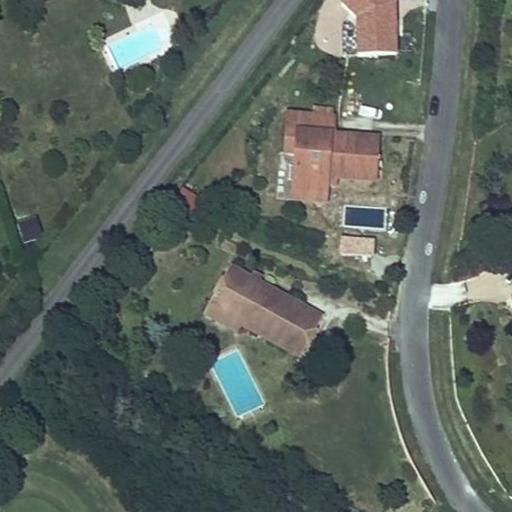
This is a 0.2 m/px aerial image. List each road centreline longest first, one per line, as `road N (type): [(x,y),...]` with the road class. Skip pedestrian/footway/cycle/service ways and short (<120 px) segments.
road 1 (residential): [(477,511),(432,433),(414,341),(452,0)]
road 2 (residential): [(293,0),(0,385)]
